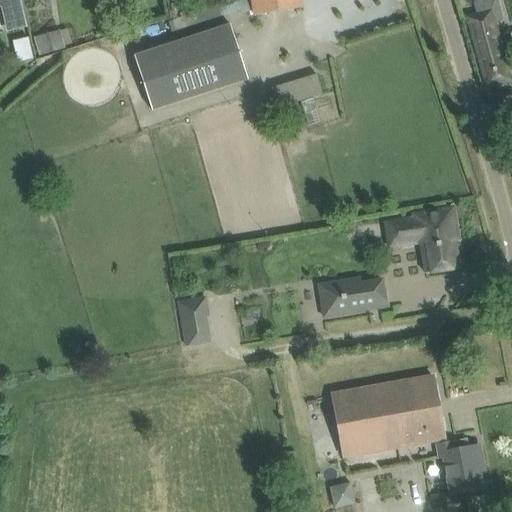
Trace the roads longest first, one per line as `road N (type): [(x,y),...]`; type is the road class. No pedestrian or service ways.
road 1 (unclassified): [(511,230),(441,0)]
road 2 (unknown): [(511,273),(295,321)]
